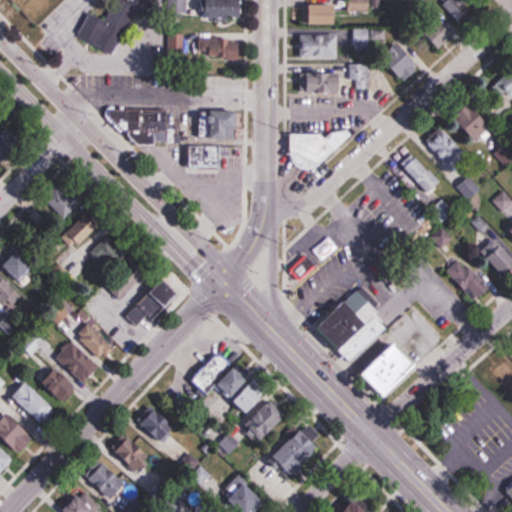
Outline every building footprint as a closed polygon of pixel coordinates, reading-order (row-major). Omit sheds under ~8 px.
[(162,0),(116,0),(106,20),(92,13),(79,37),(116,57),(139,13),(151,20),(162,0)] [(245,20),(244,0),(207,0),(208,20),(245,20)] [(348,0),(349,13),(371,13),(371,8),(381,8),(380,0),(348,0)] [(437,0),(463,25),(476,12),(463,0),(437,0)] [(338,5),(308,5),(308,25),(338,25),(338,5)] [(443,48),(455,32),(438,19),(426,34),(443,48)] [(384,30),(352,30),(352,51),(371,51),(371,38),(384,38),(384,30)] [(341,59),(342,33),(301,32),(300,58),(341,59)] [(389,48),(394,54),(387,59),(405,81),(423,67),(401,39),(389,48)] [(242,60),(242,40),(179,40),(178,59),(242,60)] [(368,80),(368,65),(352,65),(352,80),(368,80)] [(511,67),(491,89),(505,104),(511,97),(511,67)] [(302,93),(344,93),(344,74),(302,74),(302,93)] [(478,142),(495,127),(475,105),(458,119),(478,142)] [(201,139),(230,139),(230,130),(239,130),(239,113),(201,113),(201,139)] [(167,120),(131,124),(134,147),(170,143),(167,120)] [(0,124),(0,163),(0,164),(23,139),(3,121),(0,124)] [(458,173),(471,159),(441,129),(428,143),(458,173)] [(351,135),(295,133),(294,165),(328,166),(329,148),(351,149),(351,135)] [(230,153),(230,147),(190,147),(190,168),(222,168),(222,153),(230,153)] [(441,182),(414,154),(402,165),(429,194),(441,182)] [(483,189),(472,176),(458,188),(470,201),(483,189)] [(63,219),(79,206),(63,187),(47,200),(63,219)] [(511,204),(511,199),(504,190),(492,201),(503,213),(511,204)] [(441,248),(458,235),(447,221),(455,215),(444,201),(432,210),(445,227),(432,236),(441,248)] [(103,226),(92,212),(69,230),(79,244),(103,226)] [(108,237),(91,254),(107,270),(124,253),(108,237)] [(506,277),(511,271),(511,256),(494,239),(481,252),(506,277)] [(1,263),(20,282),(36,267),(16,247),(1,263)] [(293,271),(302,281),(317,268),(308,257),(293,271)] [(478,303),(491,290),(462,259),(448,272),(478,303)] [(0,301),(9,310),(23,297),(0,274),(0,301)] [(153,294),(169,310),(182,297),(166,280),(153,294)] [(319,329),(354,363),(391,324),(356,291),(319,329)] [(90,324),(78,336),(104,362),(116,350),(90,324)] [(85,383),(101,368),(75,342),(60,358),(85,383)] [(366,375),(389,398),(420,367),(398,344),(366,375)] [(194,381),(209,395),(218,385),(250,414),(272,390),(255,375),(252,379),(236,365),(234,368),(218,354),(194,381)] [(64,403),(77,391),(56,368),(43,380),(64,403)] [(13,395),(42,424),(56,409),(27,381),(13,395)] [(289,418),(275,400),(246,424),(261,442),(289,418)] [(155,403),(138,420),(162,443),(179,426),(155,403)] [(0,431),(21,453),(37,437),(10,411),(0,420),(0,431)] [(274,457),(294,476),(327,441),(308,422),(274,457)] [(150,458),(132,434),(116,447),(133,471),(150,458)] [(0,472),(13,458),(0,446),(0,472)] [(127,484),(102,459),(87,475),(112,499),(127,484)] [(250,511),(264,499),(243,477),(228,493),(246,511),(250,511)] [(64,509),(66,511),(94,511),(101,505),(84,488),(64,509)] [(346,511),(374,511),(360,498),(346,511)]
